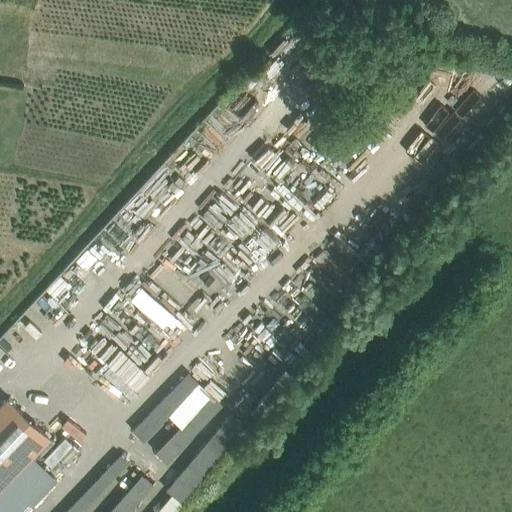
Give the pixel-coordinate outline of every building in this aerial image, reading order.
[(467,63),(451,85),(468,96),(483,75),(467,63)] [(442,83),(413,138),(438,151),(468,96),(442,83)] [(383,131),(369,156),(414,182),(428,156),(383,131)] [(178,184),(185,177),(190,182),(206,164),(186,146),(163,171),(178,184)] [(137,430),(173,463),(229,402),(193,369),(137,430)] [(0,488),(32,453),(49,435),(9,397),(0,406),(0,488)] [(125,452),(65,511),(133,511),(159,486),(125,452)] [(0,488),(0,511),(17,511),(54,474),(32,453),(0,488)]
